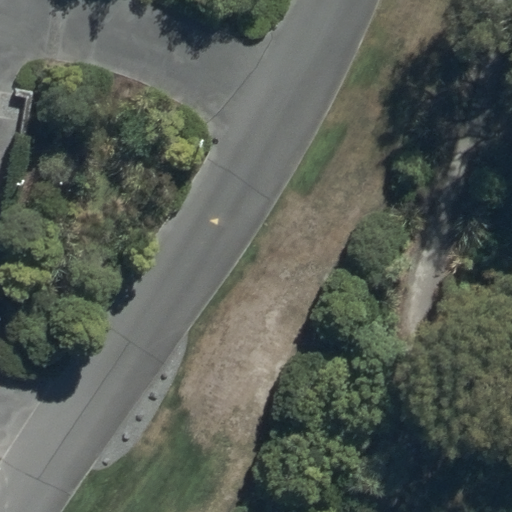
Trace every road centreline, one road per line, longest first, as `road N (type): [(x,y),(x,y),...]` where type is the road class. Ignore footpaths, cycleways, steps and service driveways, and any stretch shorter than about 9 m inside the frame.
road 1 (residential): [(281,107),(251,164),(66,434)]
road 2 (residential): [(6,0),(95,25),(281,107)]
road 3 (residential): [(336,0),(281,107)]
